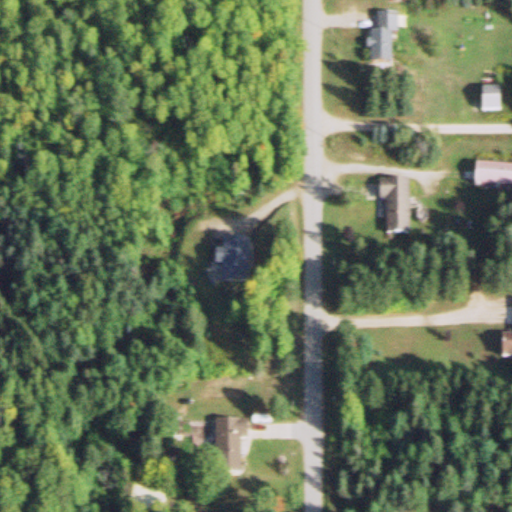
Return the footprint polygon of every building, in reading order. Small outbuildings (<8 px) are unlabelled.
[(403,19),(381,19),(381,37),(374,37),(374,70),(397,70),(397,40),(403,40),(403,19)] [(511,193),(511,171),(480,169),(479,191),(511,193)] [(415,185),(384,185),(384,205),(390,205),(390,240),(415,240),(415,185)] [(209,247),(209,273),(227,273),(227,290),(254,290),(254,247),(209,247)] [(252,425),(218,424),(217,475),(244,475),(244,443),(252,443),(252,425)]
